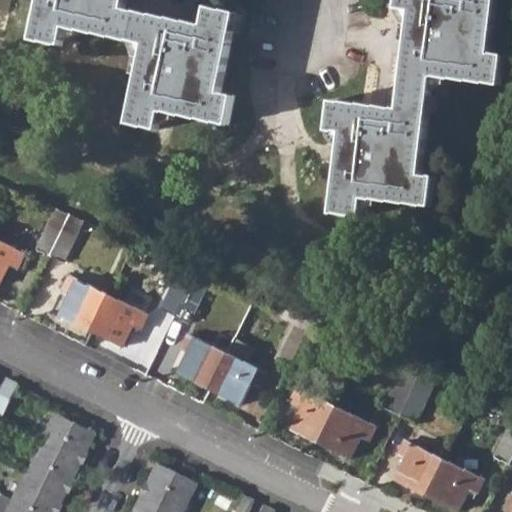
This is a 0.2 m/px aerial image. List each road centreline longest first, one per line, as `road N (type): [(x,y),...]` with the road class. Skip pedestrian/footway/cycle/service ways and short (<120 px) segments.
road 1 (residential): [(351,511),(148,412)]
road 2 (residential): [(148,412),(0,339)]
road 3 (residential): [(319,0),(277,135)]
